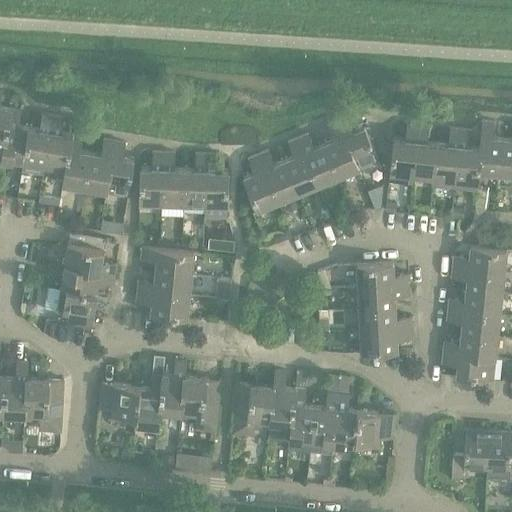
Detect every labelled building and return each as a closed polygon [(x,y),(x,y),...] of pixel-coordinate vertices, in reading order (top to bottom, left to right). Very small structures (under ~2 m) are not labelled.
[(0,90),(0,151),(1,151),(2,152),(9,108),(0,106),(0,103),(2,91),(0,90)] [(2,152),(1,151),(0,159),(22,163),(28,127),(18,125),(21,110),(9,108),(2,152)] [(28,127),(22,163),(21,171),(42,174),(44,166),(52,115),(42,114),(40,129),(28,127)] [(52,115),(44,166),(42,174),(63,178),(64,170),(65,170),(71,134),(61,132),(63,117),(52,115)] [(339,121),(357,168),(379,160),(365,126),(354,131),(349,117),(339,121)] [(325,143),(338,177),(357,168),(339,121),(329,125),(335,139),(325,143)] [(478,183),(480,172),(501,175),(504,138),(492,137),(493,122),(482,121),(479,146),(481,147),(478,173),(479,173),(478,183)] [(394,137),(389,182),(412,184),(413,176),(418,125),(407,123),(405,139),(394,137)] [(418,125),(413,176),(433,178),(434,179),(438,142),(427,141),(428,126),(418,125)] [(434,179),(433,178),(432,187),(455,189),(456,180),(461,129),(450,128),(448,143),(438,142),(434,179)] [(456,180),(455,189),(477,191),(478,183),(479,173),(478,173),(481,147),(479,146),(470,145),(471,130),(461,129),(456,180)] [(299,137),(318,185),(338,177),(325,143),(315,147),(309,133),(299,137)] [(64,170),(63,178),(62,185),(84,189),(91,152),(80,151),(82,136),(71,134),(65,170),(64,170)] [(285,160),(298,193),(318,185),(299,137),(289,141),(295,155),(285,160)] [(511,139),(504,138),(501,175),(511,175),(511,139)] [(91,152),(84,189),(106,192),(114,141),(104,139),(101,154),(91,152)] [(114,141),(106,192),(128,196),(134,159),(123,157),(125,143),(114,141)] [(259,154),(278,201),(298,193),(285,160),(275,164),(269,150),(259,154)] [(141,167),(140,203),(162,204),(164,152),(153,152),(152,167),(141,167)] [(164,152),(162,204),(184,205),(185,168),(174,168),(175,152),(164,152)] [(185,168),(184,205),(184,212),(203,212),(203,214),(205,214),(207,153),(196,153),(195,168),(185,168)] [(207,153),(205,214),(227,215),(229,169),(217,169),(218,154),(207,153)] [(244,176),(258,210),(278,201),(259,154),(249,158),(255,172),(244,176)] [(40,194),(39,201),(59,205),(60,198),(40,194)] [(386,211),(396,212),(397,204),(387,203),(386,211)] [(453,206),(451,218),(452,218),(460,219),(463,219),(465,207),(453,206)] [(113,221),(112,230),(122,232),(124,223),(113,221)] [(288,226),(279,230),(284,240),(291,237),(292,237),(288,226)] [(223,238),(222,250),(226,251),(233,250),(234,239),(223,238)] [(69,243),(65,265),(116,273),(118,263),(102,260),(104,249),(69,243)] [(455,255),(454,264),(505,271),(507,249),(471,245),(470,257),(455,255)] [(157,259),(156,269),(192,272),(194,251),(143,246),(142,257),(157,259)] [(357,264),(359,286),(410,284),(409,273),(394,274),(393,262),(357,264)] [(468,278),(467,287),(502,291),(505,271),(454,264),(452,276),(468,278)] [(65,265),(62,287),(97,292),(99,281),(114,284),(116,273),(65,265)] [(140,279),(138,290),(190,293),(192,272),(156,269),(155,281),(140,279)] [(359,286),(360,308),(396,307),(395,295),(410,294),(410,284),(359,286)] [(70,313),(68,323),(67,326),(91,330),(97,292),(62,287),(58,311),(70,313)] [(217,287),(216,297),(230,298),(231,288),(217,287)] [(450,298),(449,309),(500,314),(502,291),(467,287),(465,299),(450,298)] [(153,302),(151,314),(187,317),(190,293),(138,290),(137,300),(153,302)] [(28,302),(26,312),(35,314),(37,304),(28,302)] [(360,308),(361,329),(412,328),(412,316),(396,317),(396,307),(360,308)] [(463,321),(462,332),(498,335),(500,314),(449,309),(448,319),(463,321)] [(329,319),(319,319),(320,329),(320,330),(329,329),(329,319)] [(362,352),(370,351),(398,350),(397,338),(413,338),(412,328),(361,329),(362,352)] [(445,341),(444,351),(496,357),(498,335),(462,332),(461,342),(445,341)] [(458,364),(457,375),(493,379),(496,357),(444,351),(443,362),(458,364)] [(140,386),(136,422),(158,424),(159,424),(160,415),(158,415),(163,374),(165,358),(165,356),(153,354),(153,357),(153,358),(152,373),(151,380),(150,387),(140,386)] [(158,415),(160,415),(180,417),(185,376),(186,360),(175,359),(174,375),(163,374),(158,415)] [(4,412),(2,412),(2,418),(25,419),(27,378),(28,361),(17,361),(16,377),(6,377),(4,412)] [(274,386),(270,427),(269,437),(289,438),(290,438),(296,388),(284,387),(286,371),(275,370),(274,386)] [(289,438),(288,447),(290,448),(311,450),(312,441),(316,405),(304,404),(306,389),(307,371),(297,370),(296,388),(290,438),(289,438)] [(329,376),(328,390),(339,391),(341,375),(341,374),(330,372),(329,376)] [(185,376),(180,417),(196,419),(195,428),(216,430),(221,380),(185,376)] [(27,378),(25,419),(40,420),(39,429),(61,431),(64,380),(27,378)] [(236,404),(232,433),(253,435),(254,425),(270,427),(274,386),(238,382),(236,404)] [(103,383),(100,406),(113,407),(112,419),(136,422),(140,386),(103,383)] [(312,441),(311,450),(332,452),(333,443),(339,391),(328,390),(326,407),(316,405),(312,441)] [(339,391),(333,443),(334,443),(351,445),(355,446),(359,412),(359,410),(351,409),(347,408),(349,392),(339,391)] [(359,410),(355,446),(380,448),(381,436),(394,437),(397,414),(384,412),(359,410)] [(464,469),(488,470),(490,430),(466,429),(464,454),(453,453),(452,478),(463,479),(464,469)] [(511,431),(490,430),(488,470),(510,471),(510,481),(511,481),(511,455),(511,456),(511,437),(511,431)] [(2,435),(2,445),(8,445),(8,451),(13,451),(23,451),(23,442),(23,439),(9,439),(9,435),(2,435)] [(133,452),(132,464),(146,465),(147,453),(133,452)] [(177,452),(176,468),(190,470),(192,453),(177,452)] [(163,454),(162,467),(175,468),(176,455),(163,454)]
